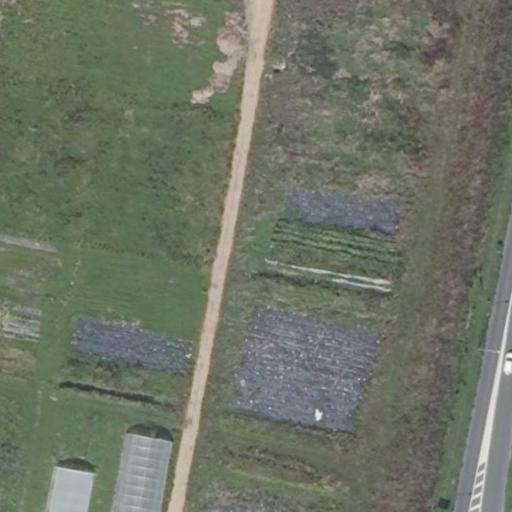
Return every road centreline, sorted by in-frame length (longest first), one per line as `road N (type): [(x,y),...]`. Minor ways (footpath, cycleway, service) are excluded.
road 1 (primary): [(504,317),(458,511)]
road 2 (primary): [(491,511),(504,317)]
